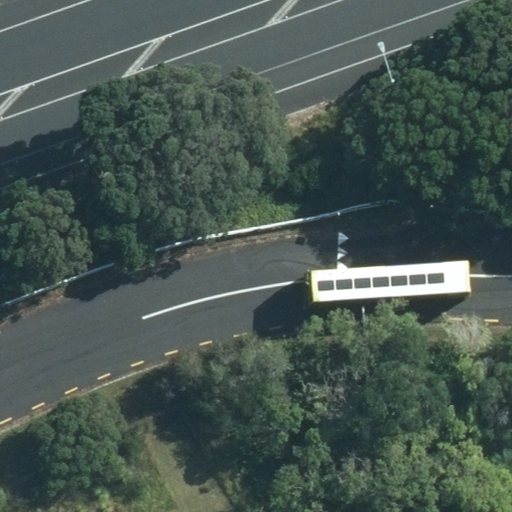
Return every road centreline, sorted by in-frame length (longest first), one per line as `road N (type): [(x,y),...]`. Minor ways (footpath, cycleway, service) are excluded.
road 1 (unclassified): [(0,384),(225,293),(361,274),(511,270)]
road 2 (primary): [(0,110),(311,0)]
